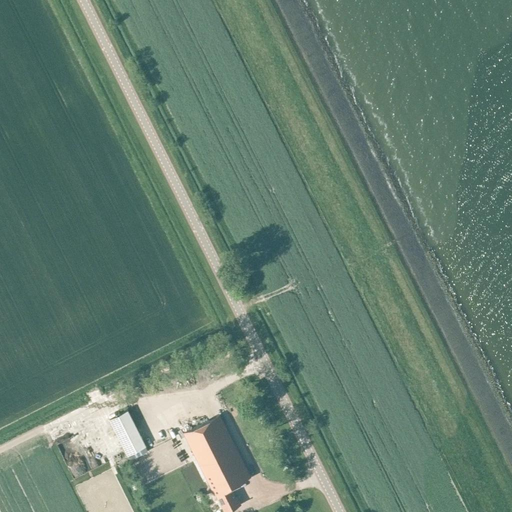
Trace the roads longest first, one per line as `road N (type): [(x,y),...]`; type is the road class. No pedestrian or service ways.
road 1 (tertiary): [(338,511),(81,0)]
road 2 (track): [(0,451),(100,406),(91,386),(37,412)]
road 3 (track): [(353,254),(237,308)]
